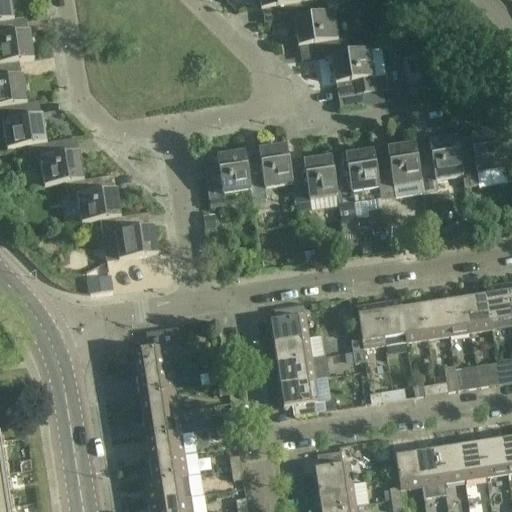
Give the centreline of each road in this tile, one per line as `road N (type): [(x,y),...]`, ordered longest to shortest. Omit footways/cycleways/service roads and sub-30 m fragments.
road 1 (residential): [(240,298),(511,254)]
road 2 (residential): [(261,437),(511,404)]
road 3 (residential): [(276,98),(313,127),(492,100)]
road 4 (residential): [(66,0),(80,100),(111,129),(170,125)]
road 5 (residential): [(196,305),(170,125)]
road 6 (tertiary): [(83,511),(53,347)]
road 7 (residential): [(53,347),(139,313),(196,305)]
road 8 (residential): [(240,298),(261,437)]
road 9 (residential): [(276,98),(262,70),(191,0)]
